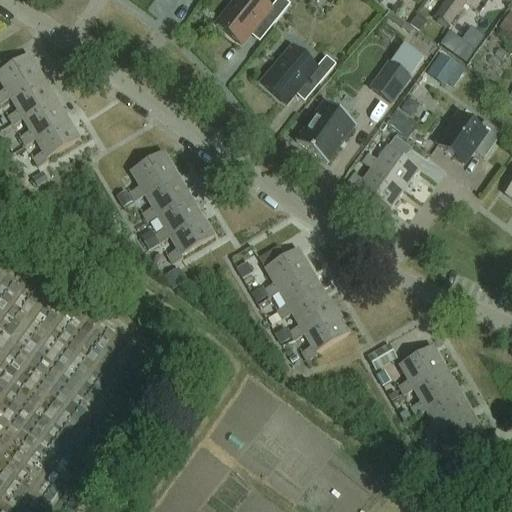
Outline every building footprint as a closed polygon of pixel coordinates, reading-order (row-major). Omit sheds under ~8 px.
[(284,0),(275,11),(261,0),(242,0),(220,28),(246,49),(270,19),(279,27),(295,8),(285,0),(284,0)] [(452,31),(470,6),(461,0),(453,0),(438,21),(452,31)] [(467,40),(484,17),(472,8),(455,32),(467,40)] [(511,39),(511,17),(510,16),(499,31),(511,39)] [(410,79),(424,60),(408,48),(394,67),(390,63),(370,90),(392,107),(412,80),(410,79)] [(321,71),(297,50),(265,87),(291,108),(315,80),(324,87),(340,68),(331,60),(321,71)] [(33,57),(0,78),(10,94),(1,99),(6,108),(15,102),(13,99),(46,79),(33,57)] [(445,89),(459,70),(441,57),(427,77),(445,89)] [(22,114),(13,120),(18,128),(27,123),(26,120),(59,100),(46,79),(13,99),(15,102),(22,114)] [(59,100),(26,120),(27,123),(35,135),(26,141),(31,150),(40,145),(38,141),(72,121),(59,100)] [(329,106),(300,145),(330,167),(359,128),(329,106)] [(398,112),(389,126),(410,140),(419,125),(398,112)] [(458,114),(434,147),(464,169),(475,154),(485,161),(502,137),(484,124),(480,130),(458,114)] [(38,141),(40,145),(47,156),(38,162),(44,170),(53,165),(51,162),(84,142),(72,121),(38,141)] [(372,156),(366,165),(375,171),(377,168),(409,191),(423,171),(392,148),(382,163),(372,156)] [(167,155),(134,174),(144,190),(135,196),(140,205),(149,199),(147,196),(180,176),(167,155)] [(358,176),(352,184),(362,191),(363,189),(394,211),(409,191),(377,168),(375,171),(367,183),(358,176)] [(156,211),(147,217),(152,226),(161,220),(160,217),(193,197),(180,176),(147,196),(149,199),(156,211)] [(193,197),(160,217),(161,220),(169,232),(160,238),(165,247),(174,241),(172,238),(205,218),(193,197)] [(172,238),(174,241),(181,253),(172,258),(178,267),(187,262),(185,259),(218,240),(205,218),(172,238)] [(278,286),(268,292),(274,301),(283,296),(281,292),(314,272),(302,251),(268,271),(278,286)] [(281,292),(283,296),(290,308),(281,313),(286,322),(295,316),(294,313),(327,294),(314,272),(281,292)] [(303,328),(294,334),(299,342),(308,337),(307,334),(340,315),(327,294),(294,313),(295,316),(303,328)] [(315,349),(306,355),(312,363),(321,358),(320,355),(352,336),(340,315),(307,334),(308,337),(315,349)] [(389,346),(368,359),(376,374),(398,361),(389,346)] [(413,382),(403,388),(409,398),(418,392),(416,388),(449,369),(436,347),(403,367),(413,382)] [(425,404),(415,409),(420,418),(430,413),(428,409),(461,390),(449,369),(416,388),(418,392),(425,404)] [(437,425),(428,430),(433,439),(442,434),(441,430),(474,411),(461,390),(428,409),(430,413),(437,425)] [(266,437),(265,437),(266,465),(283,465),(282,446),(302,446),(300,402),(265,403),(266,437)] [(450,446),(440,451),(445,460),(455,455),(453,452),(486,432),(474,411),(441,430),(442,434),(450,446)]
